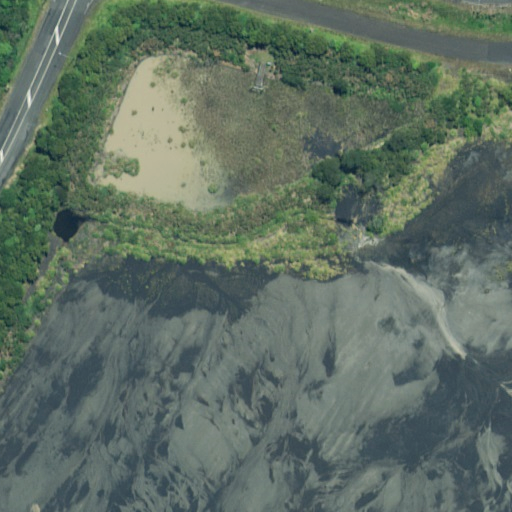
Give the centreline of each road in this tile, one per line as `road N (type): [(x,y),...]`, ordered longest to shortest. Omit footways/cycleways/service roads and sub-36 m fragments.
road 1 (unclassified): [(255,0),(511,53)]
road 2 (tertiary): [(0,164),(74,0)]
